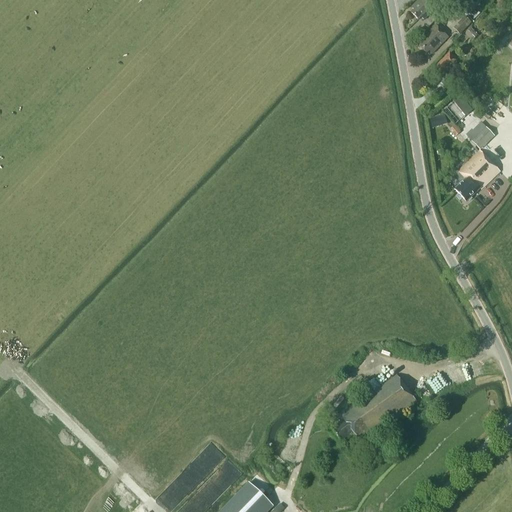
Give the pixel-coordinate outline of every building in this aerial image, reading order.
[(439,5),(434,0),(433,0),(419,0),(411,8),(414,11),(411,14),(418,20),(421,18),(424,20),(439,5)] [(471,23),(464,17),(453,29),(460,35),(471,23)] [(429,51),(432,54),(448,37),(435,25),(419,42),(422,44),(419,47),(427,54),(429,51)] [(458,61),(450,53),(442,62),(443,62),(435,70),(442,77),(449,70),(458,61)] [(481,105),(475,100),(471,104),(479,111),(481,109),(479,107),(481,105)] [(454,102),(444,111),(456,125),(466,117),(454,102)] [(433,128),(447,124),(444,115),(430,120),(433,128)] [(495,137),(486,128),(472,142),(481,151),(495,137)] [(499,174),(481,155),(479,154),(458,175),(466,182),(455,193),(466,204),(480,191),(481,192),(499,174)] [(345,414),(347,416),(330,428),(342,444),(355,435),(360,443),(416,402),(397,376),(345,414)] [(493,416),(490,413),(485,419),(488,422),(493,416)] [(248,484),(221,511),(268,511),(273,507),(248,484)]
